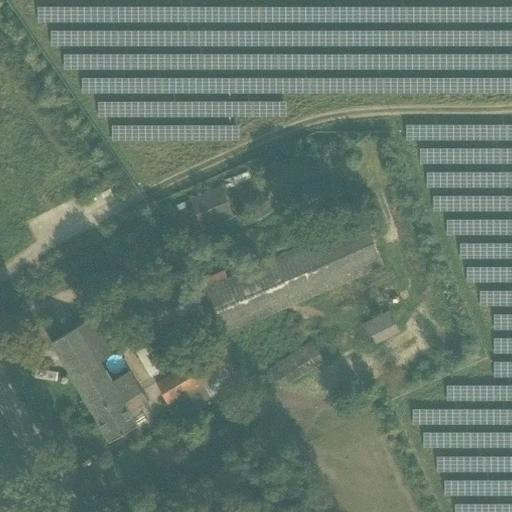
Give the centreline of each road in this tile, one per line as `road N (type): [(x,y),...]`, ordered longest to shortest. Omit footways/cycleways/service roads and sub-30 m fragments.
road 1 (track): [(140,196),(320,118),(391,109),(511,111)]
road 2 (unclassified): [(68,511),(0,393)]
